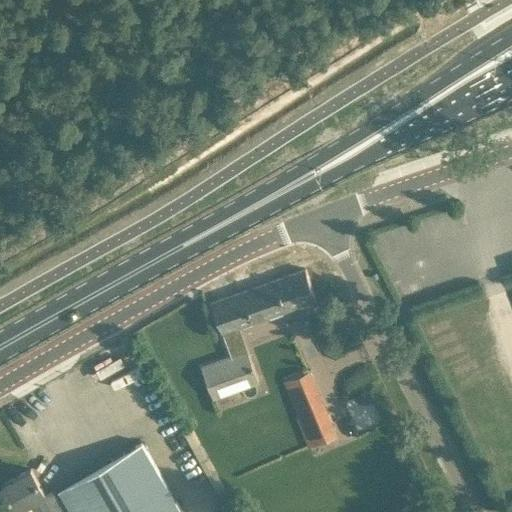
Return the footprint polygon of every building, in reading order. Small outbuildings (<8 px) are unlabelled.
[(305,268),(212,301),(222,332),(239,326),(303,303),(307,314),(319,310),(315,299),(316,298),(305,268)] [(236,354),(202,366),(212,397),(258,381),(247,350),(236,354)] [(296,418),(307,445),(336,433),(309,370),(284,380),(300,417),(296,418)] [(117,390),(152,386),(151,377),(116,382),(117,390)] [(185,435),(225,505),(234,500),(194,430),(185,435)] [(31,468),(1,485),(11,502),(15,509),(31,501),(37,511),(181,511),(151,459),(142,442),(60,489),(46,497),(44,493),(45,492),(31,468)]
